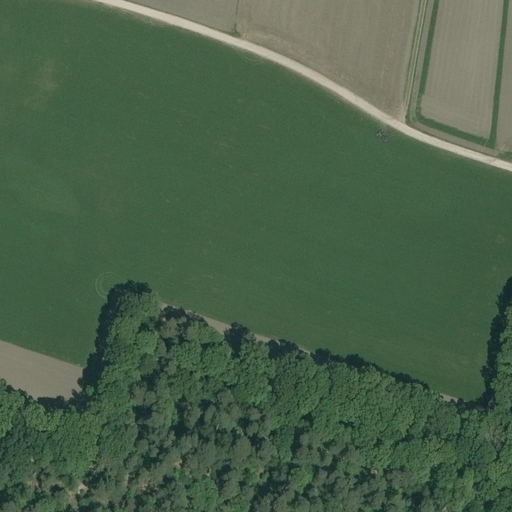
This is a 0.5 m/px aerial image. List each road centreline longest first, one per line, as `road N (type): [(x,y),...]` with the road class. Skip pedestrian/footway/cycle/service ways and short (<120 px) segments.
road 1 (track): [(87,511),(165,497),(254,448),(336,468),(449,511)]
road 2 (track): [(401,128),(274,58),(75,0)]
road 3 (track): [(401,128),(427,0)]
